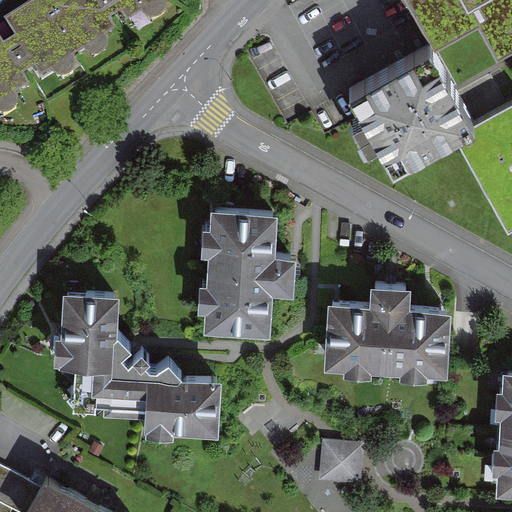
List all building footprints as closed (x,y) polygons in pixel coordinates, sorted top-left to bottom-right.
[(47,80),(84,56),(49,0),(11,24),(22,40),(15,44),(34,74),(41,70),(47,80)] [(49,0),(84,56),(122,32),(115,22),(122,18),(110,0),(49,0)] [(110,0),(122,18),(128,14),(135,24),(172,0),(110,0)] [(511,0),(411,0),(436,44),(439,49),(485,25),(505,61),(511,57),(511,0)] [(0,36),(0,109),(33,88),(27,79),(34,74),(15,44),(8,49),(0,36)] [(436,44),(353,89),(367,115),(360,118),(377,147),(382,144),(396,169),(457,135),(479,123),(439,49),(436,44)] [(511,104),(479,123),(457,135),(509,229),(511,227),(511,104)] [(285,211),(220,206),(218,225),(213,225),(211,251),(216,252),(214,282),(209,282),(208,303),(212,303),(211,324),(276,329),(280,285),(294,286),(296,250),(282,249),(285,211)] [(377,298),(334,296),(330,362),(451,369),(455,303),(416,301),(418,280),(378,278),(377,298)] [(133,345),(123,333),(125,295),(70,292),(68,334),(62,334),(61,364),(76,364),(74,408),(147,411),(146,429),(177,430),(177,425),(222,427),(224,375),(186,373),(171,357),(161,366),(152,366),(148,360),(152,357),(145,348),(130,359),(124,352),(133,345)] [(511,368),(505,368),(503,388),(498,387),(496,414),(502,414),(500,444),(496,444),(494,465),(499,465),(498,486),(511,487),(511,368)] [(361,444),(323,440),(320,478),(358,482),(361,444)] [(121,511),(46,471),(24,511),(121,511)]
